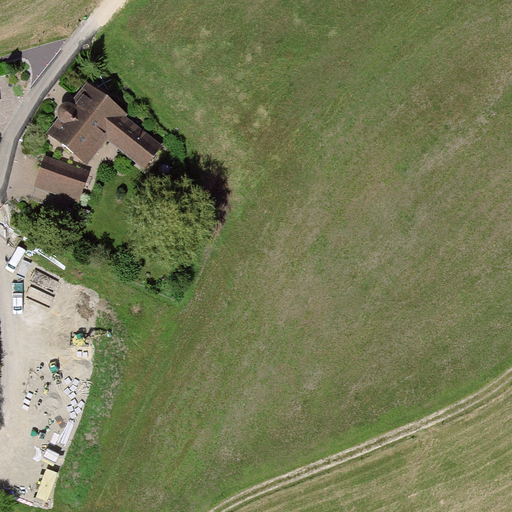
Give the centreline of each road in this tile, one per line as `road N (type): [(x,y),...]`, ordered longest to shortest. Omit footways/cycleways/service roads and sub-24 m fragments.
road 1 (track): [(214,511),(436,419),(511,374)]
road 2 (residential): [(3,217),(10,352),(0,431)]
road 3 (residential): [(57,62),(17,122),(3,217)]
